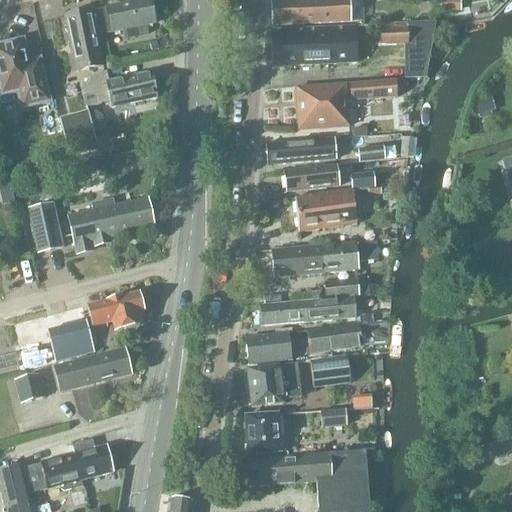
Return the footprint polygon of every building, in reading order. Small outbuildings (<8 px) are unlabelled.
[(150,0),(148,0),(101,10),(106,35),(124,32),(125,40),(150,34),(148,27),(155,25),(150,0)] [(272,27),(351,24),(349,0),(331,0),(271,3),(272,27)] [(461,0),(441,0),(442,11),(462,10),(461,0)] [(103,67),(97,37),(106,35),(101,10),(64,17),(75,73),(103,67)] [(425,78),(435,24),(379,26),(381,47),(404,46),(406,80),(425,78)] [(304,30),(306,67),(357,65),(357,49),(355,27),(304,30)] [(306,67),(304,30),(271,32),(273,69),(306,67)] [(0,47),(0,86),(1,93),(5,95),(18,92),(22,110),(49,104),(42,74),(31,77),(23,45),(20,43),(0,47)] [(108,83),(106,73),(94,76),(87,79),(88,83),(79,86),(85,109),(110,103),(112,109),(156,99),(151,74),(108,83)] [(299,132),(349,128),(347,102),(399,99),(398,82),(296,90),(299,132)] [(475,101),(471,118),(494,112),(490,97),(475,101)] [(87,113),(60,121),(70,159),(72,165),(81,163),(100,158),(99,154),(98,151),(95,142),(87,113)] [(363,127),(354,127),(354,137),(364,136),(363,127)] [(350,139),(351,149),(366,147),(365,137),(350,139)] [(111,138),(95,142),(98,151),(99,154),(114,151),(111,138)] [(267,168),(336,162),(334,140),(265,146),(267,168)] [(359,164),(384,161),(383,147),(358,150),(359,164)] [(100,158),(81,163),(83,175),(103,170),(100,158)] [(286,194),(339,188),(336,167),(284,174),(286,194)] [(352,191),(374,189),(373,175),(351,177),(352,191)] [(298,234),(357,228),(353,193),(295,200),(298,234)] [(68,218),(74,247),(77,257),(94,253),(93,250),(112,245),(111,239),(154,229),(147,200),(68,218)] [(36,256),(63,249),(53,204),(26,210),(36,256)] [(480,241),(468,243),(471,256),(483,254),(480,241)] [(376,242),(355,244),(313,249),(316,276),(358,272),(357,264),(377,263),(376,242)] [(274,280),(316,276),(313,249),(272,253),(274,280)] [(327,300),(357,297),(356,283),(326,286),(327,300)] [(375,287),(362,288),(363,298),(376,297),(375,287)] [(318,292),(305,293),(306,303),(319,302),(318,292)] [(140,326),(137,316),(144,314),(139,295),(88,308),(93,329),(112,323),(115,333),(140,326)] [(301,304),(303,325),(359,320),(358,299),(301,304)] [(261,329),(303,325),(301,304),(260,307),(261,329)] [(372,316),(360,318),(361,326),(373,324),(372,316)] [(93,354),(85,323),(47,333),(55,364),(93,354)] [(310,356),(362,349),(359,326),(307,333),(310,356)] [(473,333),(466,343),(475,348),(481,337),(473,333)] [(250,367),(291,362),(288,335),(247,341),(250,367)] [(61,395),(131,377),(124,350),(54,369),(61,395)] [(313,389),(351,385),(348,359),(310,364),(313,389)] [(247,372),(251,409),(288,405),(288,401),(304,399),(301,364),(247,372)] [(22,405),(45,399),(39,375),(16,382),(22,405)] [(321,430),(346,427),(345,410),(320,412),(321,430)] [(248,456),(280,454),(278,416),(245,418),(248,456)] [(507,440),(487,446),(490,458),(498,458),(508,456),(510,450),(507,440)] [(92,442),(72,447),(75,457),(81,482),(113,474),(107,447),(95,450),(92,442)] [(250,488),(316,484),(318,511),(369,511),(366,454),(248,461),(250,488)] [(0,496),(0,497),(0,496),(0,511),(31,511),(27,494),(60,487),(61,491),(63,492),(71,490),(72,488),(72,484),(81,482),(75,457),(65,460),(21,471),(21,468),(0,473),(0,496)] [(190,511),(192,504),(188,503),(188,499),(177,497),(176,502),(174,502),(172,511),(190,511)]
